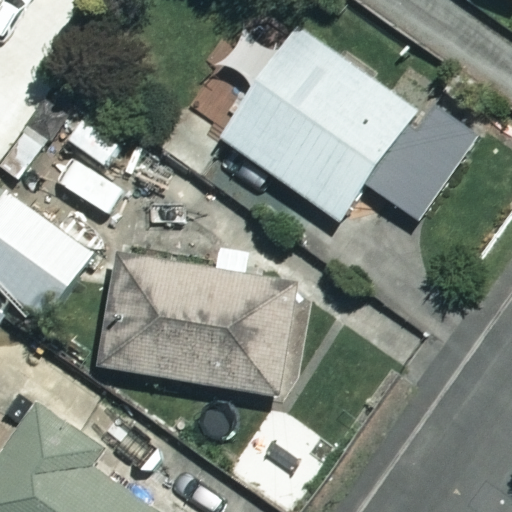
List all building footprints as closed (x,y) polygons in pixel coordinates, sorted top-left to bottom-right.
[(432,122),(313,38),(299,59),(271,40),(238,87),(260,102),(208,176),(254,209),(276,178),(354,233),(383,191),(432,226),(489,144),(440,110),(432,122)] [(103,263),(17,201),(0,224),(0,288),(56,329),(103,263)] [(305,298),(130,267),(111,374),(286,405),(305,298)] [(0,349),(16,329),(0,316),(0,349)] [(119,456),(53,410),(0,486),(0,511),(151,511),(103,478),(119,456)]
